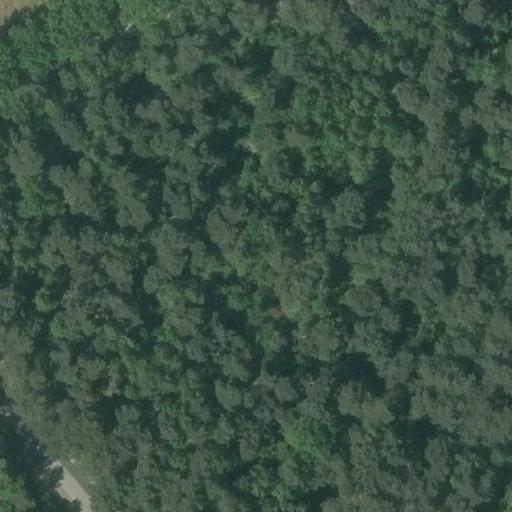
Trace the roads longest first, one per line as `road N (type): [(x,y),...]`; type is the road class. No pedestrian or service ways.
road 1 (unclassified): [(0,88),(169,0)]
road 2 (unclassified): [(103,511),(0,384)]
